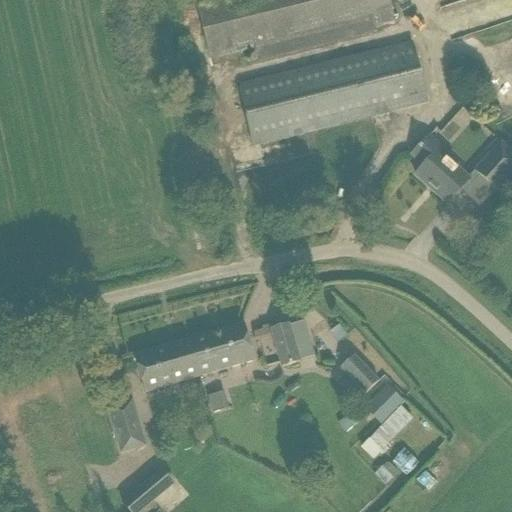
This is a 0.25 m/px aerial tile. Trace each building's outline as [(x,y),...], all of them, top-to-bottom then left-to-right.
[(195,0),(211,61),(251,51),(254,64),(376,33),(374,27),(394,24),(388,0),(195,0)] [(238,86),(248,127),(253,146),(426,103),(411,44),(238,86)] [(411,156),(423,167),(415,176),(447,205),(468,181),(438,153),(441,149),(428,137),(411,156)] [(497,193),(511,175),(511,151),(500,141),(500,142),(496,138),(485,151),(488,154),(473,171),(497,193)] [(244,325),(189,341),(199,377),(254,361),(244,325)] [(299,363),(288,325),(270,330),(281,368),(299,363)] [(338,343),(348,336),(340,325),(330,332),(338,343)] [(199,377),(189,341),(134,357),(144,393),(199,377)] [(339,369),(364,395),(378,382),(353,356),(339,369)] [(366,409),(381,424),(400,403),(386,389),(366,409)] [(107,408),(120,454),(145,447),(132,401),(107,408)] [(350,413),(338,423),(346,433),(358,423),(350,413)] [(400,454),(392,463),(404,473),(412,464),(400,454)] [(120,504),(126,511),(143,511),(173,486),(159,469),(120,504)]
